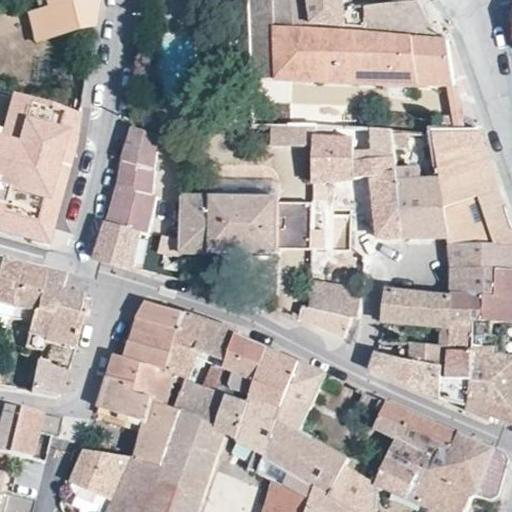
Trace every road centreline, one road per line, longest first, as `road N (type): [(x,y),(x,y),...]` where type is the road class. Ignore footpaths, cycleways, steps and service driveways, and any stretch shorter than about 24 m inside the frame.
road 1 (residential): [(76,269),(118,108),(126,0)]
road 2 (residential): [(123,281),(357,371)]
road 3 (residential): [(357,371),(511,440)]
road 4 (residential): [(458,0),(511,147)]
road 5 (residential): [(85,414),(123,281)]
road 6 (residential): [(357,371),(380,271),(406,270)]
